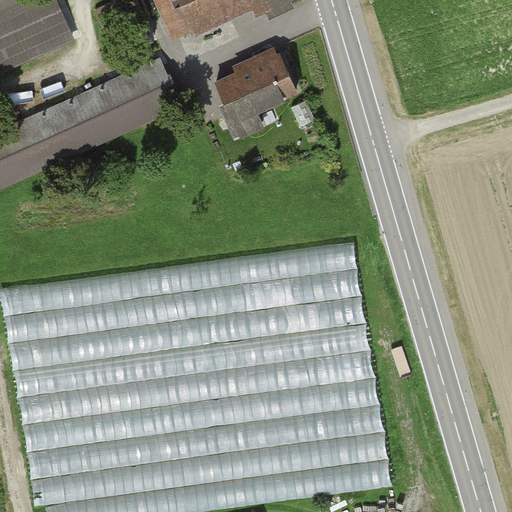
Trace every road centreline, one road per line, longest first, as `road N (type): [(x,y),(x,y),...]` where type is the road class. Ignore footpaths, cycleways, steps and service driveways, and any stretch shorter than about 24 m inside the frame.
road 1 (secondary): [(481,511),(332,0)]
road 2 (unknown): [(93,63),(110,79),(142,81),(213,63),(335,10)]
road 3 (track): [(374,142),(511,104)]
